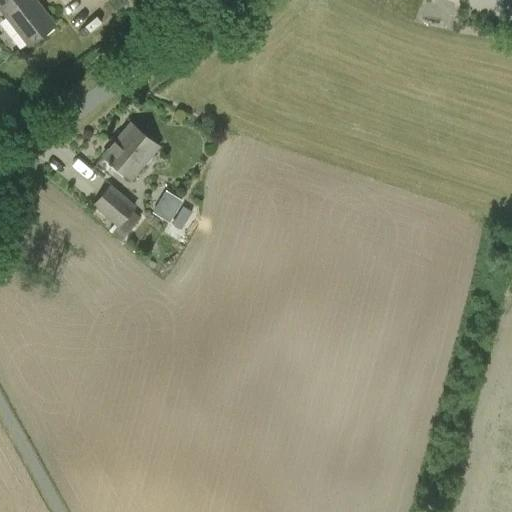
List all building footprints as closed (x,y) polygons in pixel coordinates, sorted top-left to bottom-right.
[(33,0),(0,0),(0,5),(28,44),(53,25),(33,0)] [(130,178),(157,146),(131,123),(103,155),(130,178)] [(136,205),(110,183),(92,205),(117,226),(112,232),(121,240),(139,219),(130,212),(136,205)] [(164,190),(151,213),(168,223),(181,200),(164,190)] [(170,223),(180,229),(191,209),(181,204),(170,223)]
